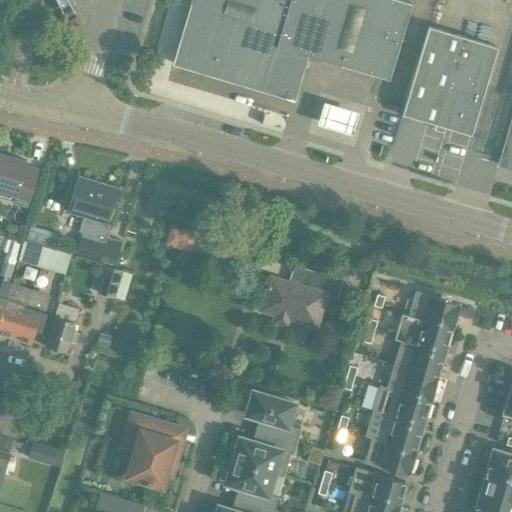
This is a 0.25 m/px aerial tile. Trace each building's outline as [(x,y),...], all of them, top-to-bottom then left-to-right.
[(178,59),(204,67),(288,92),(300,52),(386,78),(409,2),(402,0),(190,0),(190,3),(194,4),(178,59)] [(470,135),(497,47),(428,26),(402,114),(470,135)] [(358,115),(322,104),(316,127),(351,137),(358,115)] [(511,162),(511,110),(498,158),(511,162)] [(0,153),(0,190),(14,195),(12,202),(26,206),(37,169),(25,165),(26,161),(0,153)] [(106,238),(121,190),(78,177),(67,211),(82,216),(78,231),(82,233),(75,256),(98,263),(99,261),(115,266),(122,242),(106,238)] [(190,247),(194,234),(171,227),(167,240),(190,247)] [(0,313),(9,283),(17,259),(21,243),(0,235),(0,250),(6,252),(0,272),(0,274),(4,276),(3,281),(2,281),(0,287),(0,313)] [(21,243),(17,259),(39,266),(45,247),(22,240),(21,243)] [(45,247),(39,266),(65,273),(71,254),(45,247)] [(113,297),(120,270),(105,266),(97,293),(113,297)] [(132,274),(123,271),(114,297),(124,301),(132,274)] [(335,298),(341,281),(308,271),(304,285),(269,275),(259,311),(274,315),(272,323),(287,327),(290,320),(317,328),(327,295),(335,298)] [(9,283),(0,313),(0,332),(14,336),(24,305),(29,289),(9,283)] [(24,305),(14,336),(31,342),(35,329),(39,330),(45,312),(43,311),(47,298),(35,294),(36,291),(29,289),(24,305)] [(401,314),(452,329),(459,304),(415,291),(408,315),(401,313),(401,314)] [(381,308),(384,296),(377,294),(373,306),(381,308)] [(74,343),(77,333),(71,332),(78,309),(58,303),(45,346),(65,352),(69,341),(74,343)] [(452,329),(401,314),(394,338),(444,353),(451,329),(452,329)] [(369,318),(366,330),(374,332),(377,321),(369,318)] [(366,330),(363,341),(370,343),(374,332),(366,330)] [(444,353),(394,338),(394,339),(401,341),(394,364),(437,377),(444,353)] [(437,377),(394,364),(387,388),(379,385),(379,386),(430,401),(437,377)] [(349,365),(346,376),(354,379),(357,367),(349,365)] [(346,376),(342,388),(350,390),(354,379),(346,376)] [(511,424),(511,385),(502,421),(511,424)] [(430,401),(379,386),(372,410),(423,425),(430,401)] [(271,435),(296,442),(300,429),(288,426),(295,403),(253,390),(252,393),(247,392),(243,405),(248,406),(245,414),(274,423),(271,435)] [(423,425),(372,410),(365,434),(416,449),(423,425)] [(123,442),(135,446),(127,476),(147,482),(146,484),(151,486),(151,484),(161,486),(169,459),(175,461),(180,442),(171,439),(175,426),(131,414),(123,442)] [(337,426),(345,428),(348,417),(341,415),(337,426)] [(345,428),(337,426),(334,437),(341,440),(345,428)] [(416,449),(365,434),(365,435),(372,437),(365,462),(408,475),(416,450),(416,449)] [(296,442),(271,435),(268,445),(239,437),(237,444),(232,443),(227,458),(274,472),(274,473),(283,476),(290,453),(292,454),(296,442)] [(333,441),(330,452),(340,454),(343,444),(333,441)] [(32,442),(28,457),(51,464),(56,449),(32,442)] [(486,470),(511,478),(511,454),(493,449),(488,465),(486,470)] [(0,462),(6,465),(9,454),(0,451),(0,462)] [(274,472),(227,458),(223,474),(227,475),(225,483),(254,491),(250,503),(276,510),(279,498),(268,495),(274,473),(274,472)] [(349,490),(399,505),(406,482),(355,467),(349,490)] [(321,481),(328,484),(332,472),(324,470),(321,481)] [(485,476),(481,491),(511,500),(511,478),(486,470),(484,476),(485,476)] [(92,476),(89,485),(106,491),(109,481),(92,476)] [(328,484),(321,481),(317,493),(325,495),(328,484)] [(342,511),(343,511),(397,511),(399,505),(349,490),(348,491),(355,493),(349,511),(346,511),(342,511)] [(475,506),(473,511),(474,511),(511,511),(511,500),(481,491),(476,506),(475,506)] [(141,511),(144,505),(101,492),(96,507),(112,511),(141,511)] [(211,511),(275,511),(276,510),(250,503),(247,511),(240,511),(218,505),(216,511),(213,511),(211,511)]
